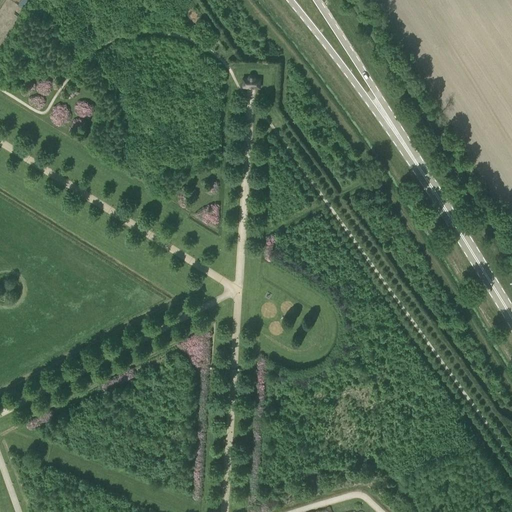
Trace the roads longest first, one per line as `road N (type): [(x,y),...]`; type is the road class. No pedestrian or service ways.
road 1 (primary): [(511,320),(397,137)]
road 2 (primary): [(289,0),(397,137)]
road 3 (primary): [(397,137),(315,0)]
